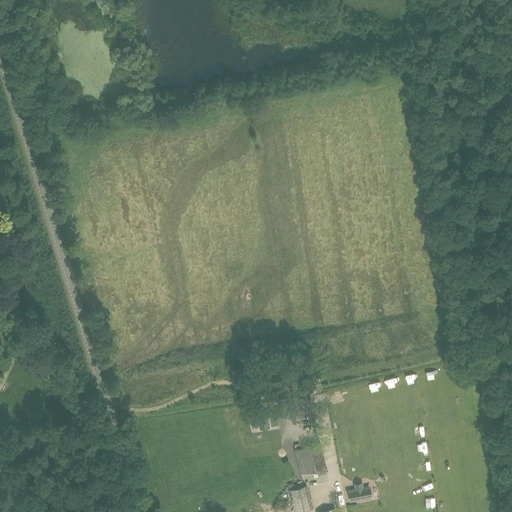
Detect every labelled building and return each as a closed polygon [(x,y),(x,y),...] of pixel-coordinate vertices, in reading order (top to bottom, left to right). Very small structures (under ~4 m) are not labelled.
[(258,413),(259,419),(261,428),(268,426),(266,412),(263,412),(258,413)] [(294,449),(295,453),(322,447),(321,443),(294,449)] [(317,464),(314,464),(315,469),(325,468),(323,458),(317,459),(317,464)] [(292,511),(295,511),(312,508),(307,485),(288,489),(292,511)] [(369,487),(363,488),(355,490),(349,491),(351,501),(371,497),(369,487)]
